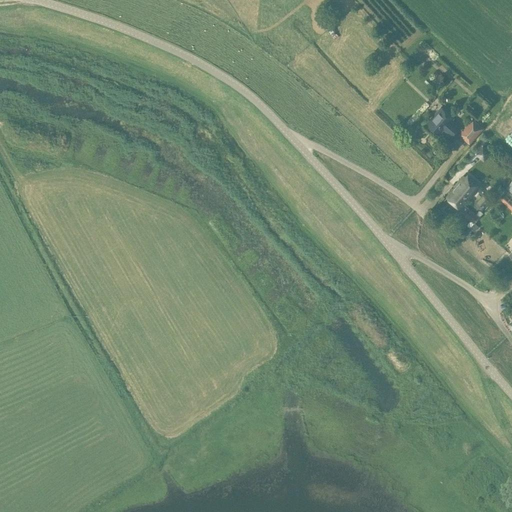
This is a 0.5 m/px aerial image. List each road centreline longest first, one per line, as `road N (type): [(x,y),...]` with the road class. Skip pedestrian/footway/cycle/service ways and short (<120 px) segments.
road 1 (unclassified): [(32,0),(190,59),(236,91)]
road 2 (unclassified): [(511,396),(387,245)]
road 3 (residential): [(387,245),(490,305),(511,338)]
road 4 (unclassified): [(387,245),(291,136)]
road 5 (residential): [(291,136),(414,207)]
